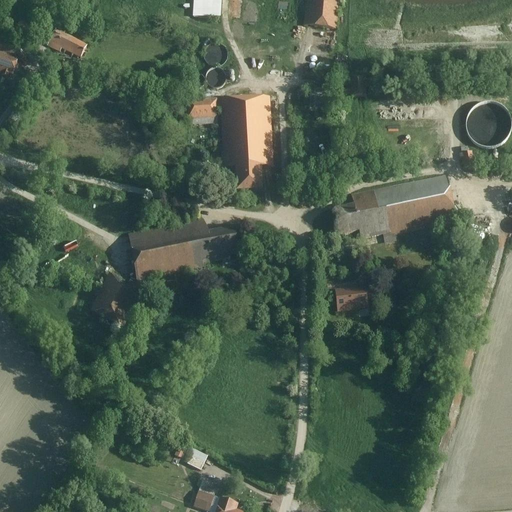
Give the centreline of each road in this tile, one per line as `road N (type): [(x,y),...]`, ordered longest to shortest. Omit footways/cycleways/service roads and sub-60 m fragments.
road 1 (residential): [(291,229),(4,154)]
road 2 (tertiary): [(285,511),(304,393),(301,249),(291,229)]
